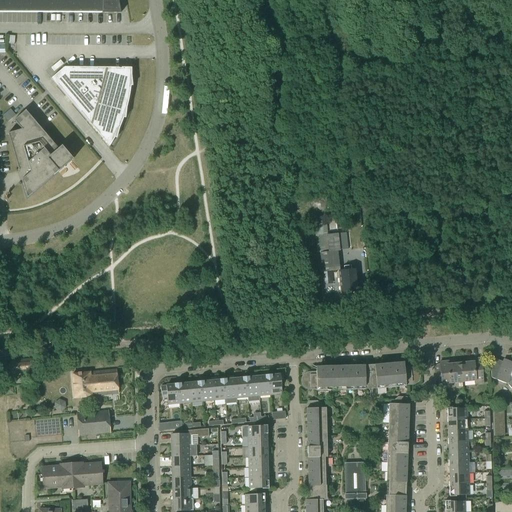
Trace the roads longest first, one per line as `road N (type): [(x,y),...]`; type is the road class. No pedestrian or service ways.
road 1 (unclassified): [(0,243),(86,216),(137,164),(163,83),(154,0)]
road 2 (residential): [(149,444),(149,377),(289,356)]
road 3 (residential): [(25,511),(32,456),(149,444)]
road 4 (residential): [(419,511),(431,486),(426,344)]
road 5 (unknown): [(159,26),(0,27)]
road 6 (residential): [(281,511),(294,481),(289,356)]
road 7 (residential): [(289,356),(426,344)]
